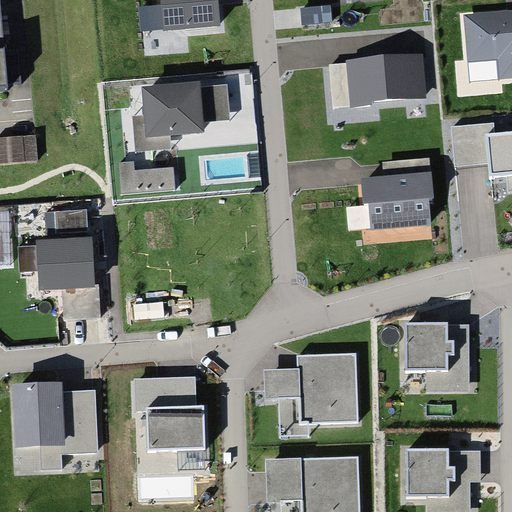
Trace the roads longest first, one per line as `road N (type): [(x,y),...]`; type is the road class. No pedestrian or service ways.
road 1 (residential): [(260,0),(290,325)]
road 2 (residential): [(511,268),(290,325)]
road 3 (residential): [(224,352),(0,363)]
road 4 (residential): [(224,352),(235,511)]
